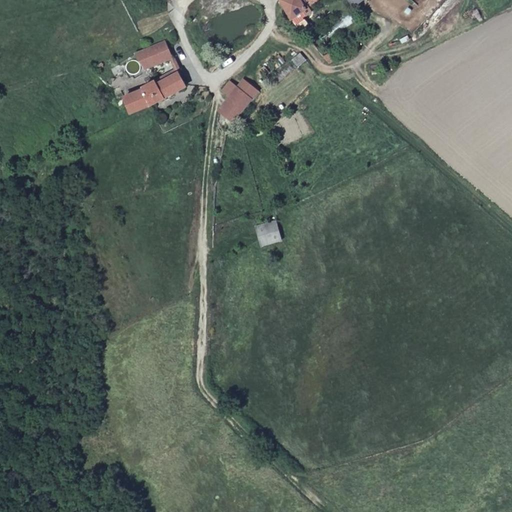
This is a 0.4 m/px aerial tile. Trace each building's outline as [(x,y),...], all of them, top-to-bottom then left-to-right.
[(302,13),(307,8),(301,0),(282,0),(294,21),(307,36),(314,31),(309,25),(310,25),(306,18),(302,13)] [(301,0),(307,8),(311,6),(318,0),(301,0)] [(315,11),(311,6),(307,8),(302,13),(306,18),(315,11)] [(165,42),(148,49),(139,53),(130,58),(126,60),(134,76),(140,73),(146,70),(172,58),(165,42)] [(326,58),(330,63),(337,58),(334,52),(326,58)] [(154,84),(156,88),(177,76),(176,73),(154,84)] [(151,104),(151,107),(184,89),(177,76),(156,88),(154,84),(142,90),(143,92),(125,100),(132,114),(151,104)] [(246,82),(238,91),(252,102),(259,93),(246,82)] [(238,91),(220,111),(233,123),(241,115),(252,102),(238,91)] [(281,241),(276,224),(258,228),(262,246),(281,241)]
